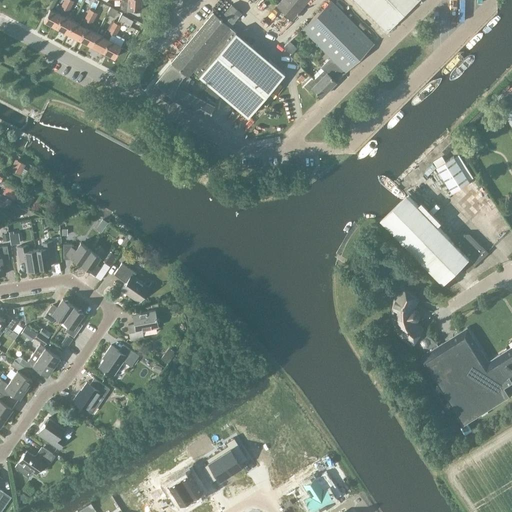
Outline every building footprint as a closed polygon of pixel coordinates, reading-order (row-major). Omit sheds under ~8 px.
[(127,9),(140,10),(140,0),(120,0),(121,1),(127,1),(127,9)] [(201,9),(212,0),(202,0),(197,4),(201,9)] [(297,12),(307,0),(280,0),(276,5),(292,18),(294,19),(299,14),(297,12)] [(311,88),(320,96),(335,81),(344,72),(344,73),(373,44),(330,0),(301,29),(330,58),(320,67),(323,70),(313,79),(311,77),(301,86),(302,87),(303,86),(308,91),(311,88)] [(354,0),(385,31),(416,0),(354,0)] [(63,2),(60,8),(64,10),(67,11),(70,6),(63,2)] [(284,73),(229,26),(240,13),(231,5),(219,18),(212,12),(170,62),(171,63),(154,83),(171,97),(176,86),(184,90),(190,78),(188,76),(192,70),(247,117),(284,73)] [(57,6),(55,12),(49,9),(43,21),(55,27),(61,15),(64,10),(60,8),(57,6)] [(89,9),(87,14),(94,18),(96,13),(89,9)] [(88,22),(78,39),(90,45),(96,33),(89,30),(91,24),(94,18),(87,14),(84,20),(88,22)] [(117,23),(120,25),(122,22),(130,26),(133,20),(121,14),(117,23)] [(73,21),(61,15),(55,27),(67,33),(73,21)] [(73,21),(67,33),(78,39),(88,22),(84,20),(81,25),(73,21)] [(113,21),(110,27),(117,31),(120,25),(117,23),(113,21)] [(115,36),(117,31),(110,27),(107,32),(111,34),(102,51),(114,58),(120,46),(114,42),(117,37),(115,36)] [(111,34),(107,32),(105,31),(102,36),(96,33),(90,45),(102,51),(111,34)] [(205,101),(184,90),(176,86),(171,97),(208,116),(215,103),(206,99),(205,101)] [(358,128),(381,105),(376,101),(355,122),(351,118),(344,126),(348,130),(354,124),(358,128)] [(453,156),(436,167),(452,192),(469,181),(453,156)] [(15,159),(10,168),(20,174),(25,164),(15,159)] [(27,207),(34,197),(23,190),(16,201),(27,207)] [(451,239),(408,195),(383,220),(443,283),(463,263),(464,264),(469,264),(470,266),(477,259),(478,261),(487,252),(482,247),(469,233),(457,233),(451,239)] [(489,224),(501,213),(486,196),(473,207),(489,224)] [(490,223),(493,228),(502,221),(499,217),(490,223)] [(505,224),(495,232),(501,238),(510,229),(505,224)] [(500,239),(494,245),(499,250),(505,245),(500,239)] [(35,249),(38,268),(50,266),(48,256),(54,255),(52,241),(42,242),(43,248),(35,249)] [(80,263),(90,249),(80,242),(76,247),(71,243),(63,243),(63,258),(69,259),(71,257),(80,263)] [(3,259),(9,258),(7,245),(0,246),(0,274),(5,274),(3,259)] [(38,268),(35,249),(28,250),(27,245),(17,247),(19,261),(25,260),(27,270),(38,268)] [(107,248),(103,257),(109,261),(114,252),(107,248)] [(90,249),(80,263),(89,270),(88,271),(94,276),(102,265),(96,261),(100,256),(90,249)] [(138,301),(148,287),(133,276),(136,273),(121,263),(113,274),(125,282),(121,289),(138,301)] [(414,309),(413,309),(410,309),(411,304),(414,305),(418,298),(401,287),(395,298),(393,308),(399,309),(400,317),(399,317),(399,318),(400,318),(403,325),(397,328),(403,337),(411,344),(413,342),(427,352),(437,345),(436,342),(435,341),(434,340),(433,339),(432,338),(430,336),(429,336),(427,335),(426,334),(423,333),(420,331),(423,328),(418,324),(416,326),(413,321),(416,320),(417,319),(418,318),(418,317),(419,316),(419,315),(419,314),(419,313),(418,312),(418,311),(417,311),(416,310),(415,310),(414,309)] [(62,320),(73,305),(62,298),(55,309),(51,305),(43,316),(52,322),(56,316),(62,320)] [(64,330),(68,333),(73,337),(80,326),(76,323),(83,313),(73,305),(62,320),(68,325),(64,330)] [(142,329),(158,326),(155,310),(132,314),(133,324),(127,325),(130,340),(143,338),(142,329)] [(6,327),(10,329),(16,320),(5,313),(2,318),(0,316),(0,329),(3,332),(6,327)] [(467,327),(437,345),(427,352),(416,359),(459,426),(509,395),(504,386),(511,381),(511,345),(488,361),(467,327)] [(44,344),(48,339),(38,332),(34,337),(44,344)] [(29,346),(33,340),(25,336),(22,341),(29,346)] [(33,352),(53,366),(59,357),(39,343),(33,352)] [(112,376),(122,361),(130,366),(138,355),(122,344),(118,350),(110,345),(105,353),(106,354),(98,366),(112,376)] [(47,375),(53,366),(33,352),(27,361),(22,358),(18,363),(20,364),(31,372),(35,367),(47,375)] [(20,364),(18,363),(14,360),(10,365),(16,369),(20,364)] [(11,379),(25,389),(31,379),(17,369),(11,379)] [(103,397),(109,388),(94,377),(89,384),(86,382),(81,390),(74,401),(87,410),(98,394),(103,397)] [(25,389),(11,379),(7,384),(0,378),(0,392),(6,397),(10,392),(19,398),(25,389)] [(3,402),(6,397),(0,392),(0,413),(6,417),(12,408),(3,402)] [(267,420),(254,428),(254,429),(262,442),(275,434),(290,424),(287,419),(289,418),(283,410),(282,411),(280,408),(276,402),(274,399),(272,401),(259,409),(265,418),(266,417),(267,420)] [(59,435),(63,428),(48,418),(37,433),(59,448),(65,439),(59,435)] [(227,445),(216,451),(230,472),(241,465),(237,460),(245,455),(233,437),(225,442),(227,445)] [(299,443),(278,457),(287,472),(295,467),(298,473),(317,461),(309,450),(305,453),(299,443)] [(45,469),(54,455),(43,447),(37,455),(34,456),(26,450),(18,461),(14,466),(15,468),(28,477),(32,471),(35,474),(38,470),(45,469)] [(208,462),(202,466),(210,478),(215,474),(219,479),(230,472),(216,451),(205,458),(208,462)] [(191,497),(202,490),(195,478),(200,475),(193,463),(187,467),(188,469),(177,476),(191,497)] [(326,470),(303,484),(311,496),(305,499),(312,511),(314,511),(324,506),(325,509),(333,504),(331,502),(333,500),(333,499),(341,494),(326,470)] [(191,497),(177,476),(167,482),(166,480),(159,484),(167,496),(173,493),(180,504),(191,497)] [(141,486),(135,490),(148,511),(163,511),(162,510),(168,506),(158,490),(148,497),(141,486)] [(134,505),(124,511),(148,511),(135,490),(128,495),(134,505)]
